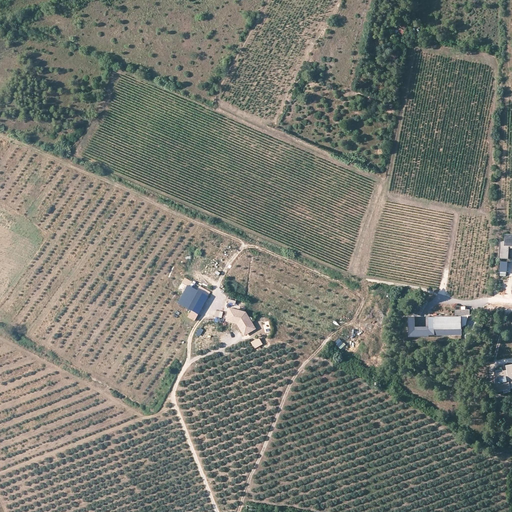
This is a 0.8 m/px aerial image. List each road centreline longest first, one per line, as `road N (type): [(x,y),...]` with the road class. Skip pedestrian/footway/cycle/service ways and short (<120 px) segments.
road 1 (track): [(238,511),(300,367),(356,317),(363,300),(350,272),(385,174),(415,0)]
road 2 (track): [(0,135),(335,281),(436,296)]
road 3 (track): [(217,511),(174,388),(193,330),(245,243)]
